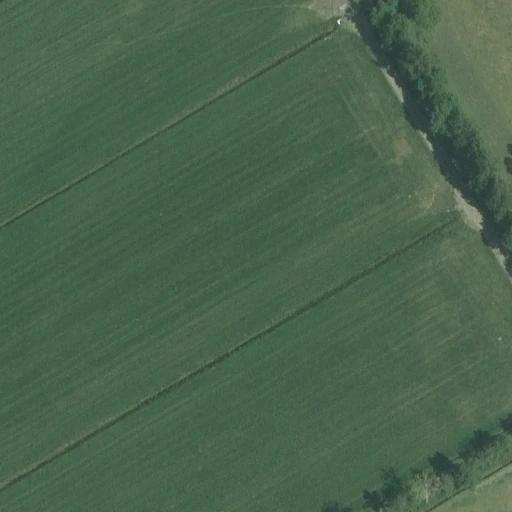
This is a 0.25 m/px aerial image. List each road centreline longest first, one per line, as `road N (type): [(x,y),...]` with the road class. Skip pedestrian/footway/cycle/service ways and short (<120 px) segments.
road 1 (track): [(360,22),(511,270)]
road 2 (track): [(397,511),(511,444)]
